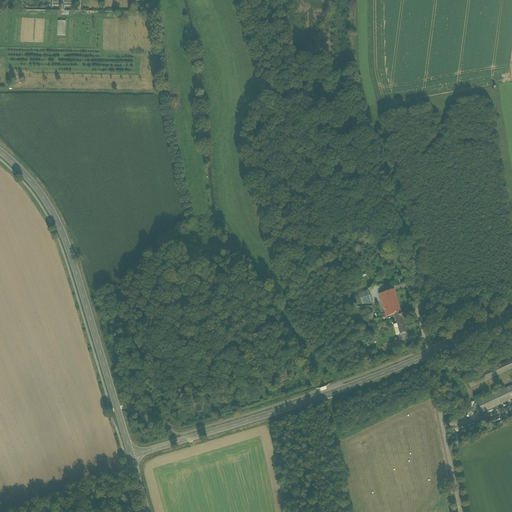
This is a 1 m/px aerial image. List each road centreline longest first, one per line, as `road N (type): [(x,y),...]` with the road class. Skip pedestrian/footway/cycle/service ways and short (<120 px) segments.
road 1 (tertiary): [(0,151),(47,202),(67,245),(132,460)]
road 2 (tertiary): [(428,356),(132,460)]
road 3 (track): [(357,0),(357,72),(414,288)]
road 4 (track): [(0,93),(165,96),(150,0)]
road 5 (unclassified): [(428,356),(460,511)]
